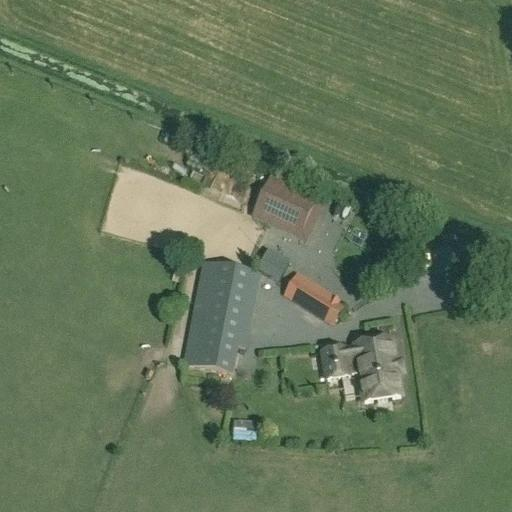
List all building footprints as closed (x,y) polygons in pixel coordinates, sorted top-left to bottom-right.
[(318,201),(276,181),(268,197),(273,200),(263,222),(300,240),(318,201)] [(271,252),(270,253),(257,274),(280,287),(293,263),(271,252)] [(205,267),(186,369),(235,379),(240,351),(247,352),(261,277),(205,267)] [(286,297),(334,327),(344,311),(296,281),(286,297)] [(360,406),(401,400),(392,342),(355,348),(356,352),(346,354),(346,351),(322,355),(326,383),(346,380),(346,379),(356,377),(360,406)] [(293,351),(255,353),(257,394),(296,392),(293,351)]
